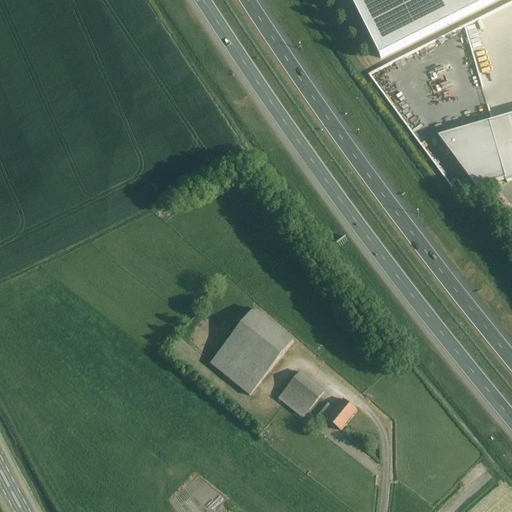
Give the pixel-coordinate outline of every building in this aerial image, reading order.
[(357,0),(352,3),(377,53),(381,60),(382,59),(497,0),(357,0)] [(467,26),(462,30),(469,39),(474,35),(467,26)] [(436,89),(443,84),(437,76),(430,80),(436,89)] [(495,111),(499,109),(493,100),(490,102),(495,111)] [(511,117),(439,139),(479,190),(511,180),(511,117)] [(250,396),(294,342),(255,310),(211,365),(250,396)] [(301,418),(322,392),(300,373),(278,399),(301,418)] [(341,432),(357,411),(343,400),(335,410),(328,404),(318,416),(325,421),(326,420),(341,432)]
